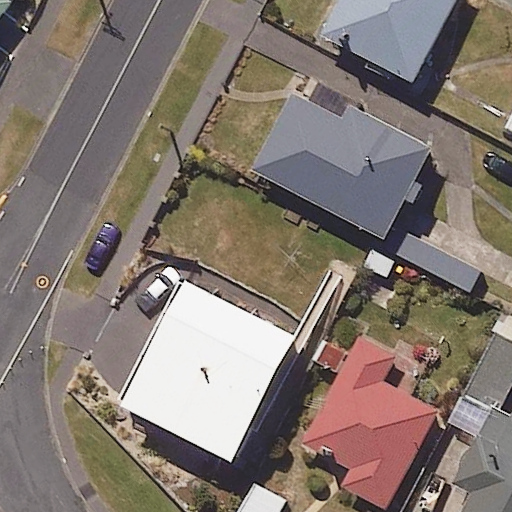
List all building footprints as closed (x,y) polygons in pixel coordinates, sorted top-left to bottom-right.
[(0,0),(0,23),(18,0),(0,0)] [(460,0),(346,0),(327,39),(417,84),(460,0)] [(428,185),(420,181),(435,152),(353,110),(345,125),(294,99),(256,173),(388,242),(409,201),(417,206),(428,185)] [(485,267),(414,232),(402,258),(473,292),(485,267)] [(300,342),(189,285),(125,409),(236,466),(300,342)] [(511,393),(511,319),(507,316),(450,427),(480,442),(461,478),(477,487),(464,511),(511,511),(511,410),(505,407),(511,393)] [(311,362),(342,378),(308,443),(358,470),(347,491),(387,511),(388,511),(440,415),(384,385),(398,358),(363,340),(357,351),(326,335),(311,362)] [(282,511),(288,503),(256,485),(241,511),(282,511)]
